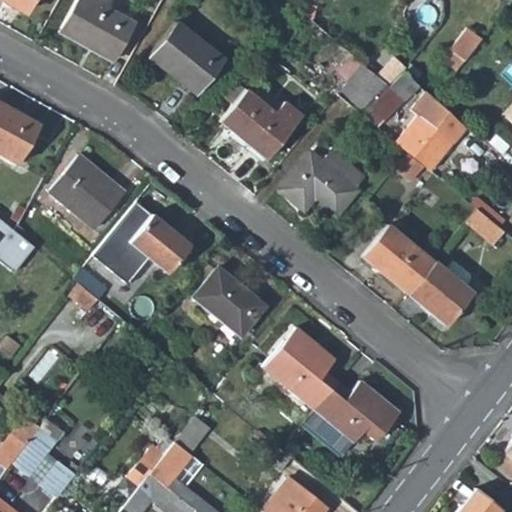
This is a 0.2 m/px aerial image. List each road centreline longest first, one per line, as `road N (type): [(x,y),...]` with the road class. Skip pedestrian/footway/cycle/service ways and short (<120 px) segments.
road 1 (residential): [(471,409),(135,127),(0,54)]
road 2 (tertiary): [(395,511),(471,409)]
